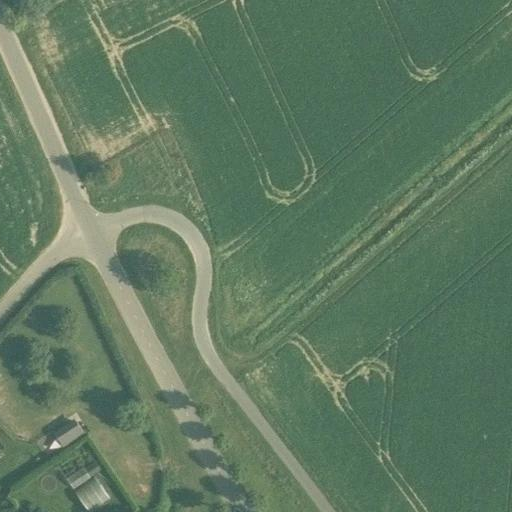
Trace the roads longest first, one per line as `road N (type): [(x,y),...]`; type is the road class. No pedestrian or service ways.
road 1 (unclassified): [(326,511),(200,339),(201,272),(192,236),(158,212),(86,233)]
road 2 (unclassified): [(86,233),(246,511)]
road 3 (unclassified): [(86,233),(0,26)]
road 4 (unclassified): [(0,315),(58,247),(86,233)]
